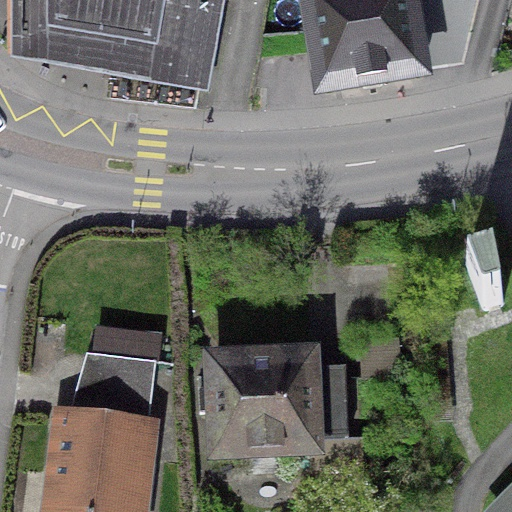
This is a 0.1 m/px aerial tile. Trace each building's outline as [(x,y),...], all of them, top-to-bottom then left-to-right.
[(36,0),(36,40),(202,69),(208,37),(211,38),(219,9),(213,8),(214,0),(36,0)] [(306,0),(321,91),(416,75),(403,0),(306,0)] [(463,268),(478,310),(485,314),(498,310),(500,307),(491,260),(463,268)] [(342,443),(345,443),(342,373),(307,374),(306,364),(211,369),(212,394),(196,395),(197,418),(213,417),(215,459),(310,455),(309,431),(341,430),(342,443)] [(134,511),(144,433),(60,423),(49,511),(134,511)] [(511,511),(511,496),(495,511),(511,511)]
